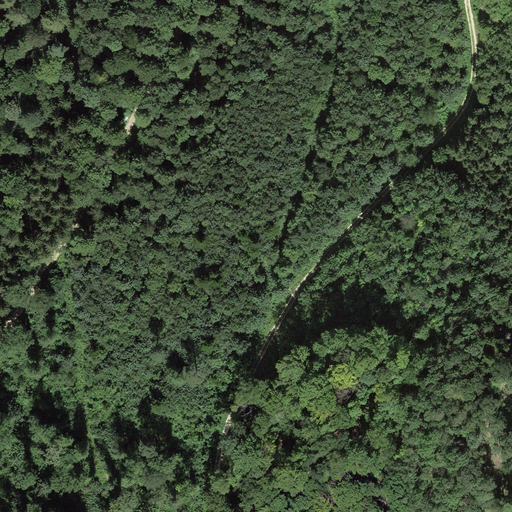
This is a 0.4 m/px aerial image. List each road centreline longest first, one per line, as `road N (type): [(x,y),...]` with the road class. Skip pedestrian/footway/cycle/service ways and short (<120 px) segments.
road 1 (track): [(212,511),(217,451),(294,294),(463,107),(473,71),(466,0)]
road 2 (track): [(0,340),(137,121),(190,0)]
